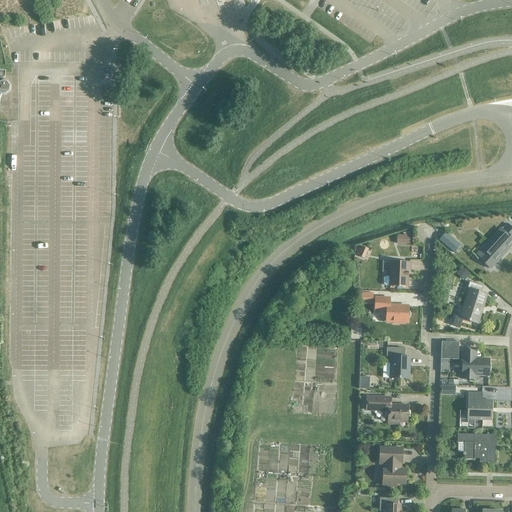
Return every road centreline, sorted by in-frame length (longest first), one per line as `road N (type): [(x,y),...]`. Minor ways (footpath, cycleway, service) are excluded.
road 1 (unclassified): [(192,511),(215,365),(235,313),(267,267),(307,232),(355,207),(511,175)]
road 2 (unclassified): [(154,149),(235,203),(262,206),(432,128),(510,106)]
road 3 (unclassified): [(98,511),(123,279),(154,149)]
road 4 (unclassified): [(197,87),(221,56),(240,50),(313,85),(438,22),(511,2)]
road 5 (residential): [(428,492),(435,343),(425,338),(429,235)]
road 6 (unclassified): [(100,0),(123,31),(197,87)]
